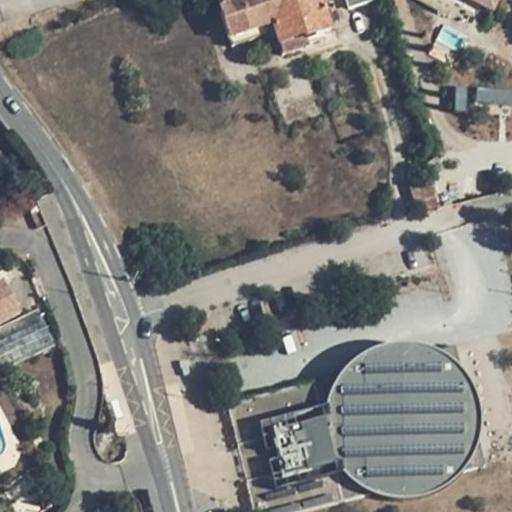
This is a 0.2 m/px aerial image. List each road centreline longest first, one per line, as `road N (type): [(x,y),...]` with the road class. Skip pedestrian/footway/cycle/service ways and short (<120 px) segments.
road 1 (secondary): [(0,93),(93,246),(165,464)]
road 2 (residential): [(92,484),(83,461),(84,364),(43,259),(26,243),(0,241)]
